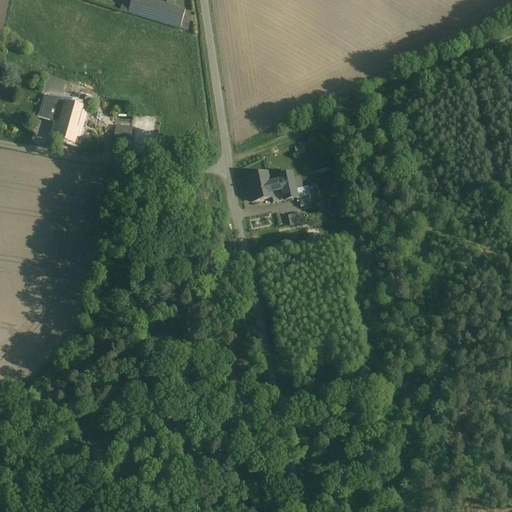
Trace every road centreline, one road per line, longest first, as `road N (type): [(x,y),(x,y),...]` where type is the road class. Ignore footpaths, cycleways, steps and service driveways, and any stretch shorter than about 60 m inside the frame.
road 1 (unclassified): [(302,511),(229,172),(203,0)]
road 2 (track): [(227,161),(511,32)]
